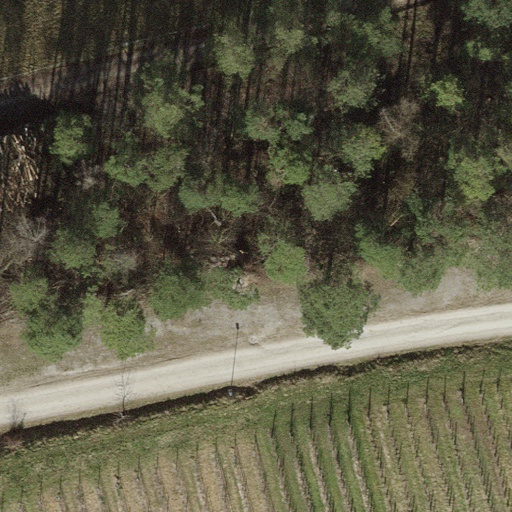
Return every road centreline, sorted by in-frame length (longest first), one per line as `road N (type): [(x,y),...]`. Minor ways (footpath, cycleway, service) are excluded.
road 1 (track): [(511,301),(0,396)]
road 2 (track): [(0,104),(379,0)]
